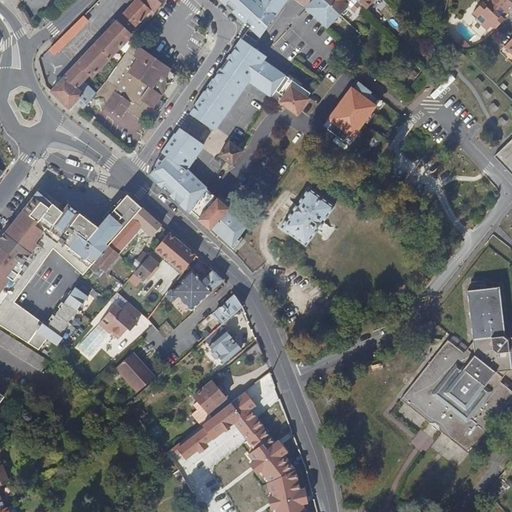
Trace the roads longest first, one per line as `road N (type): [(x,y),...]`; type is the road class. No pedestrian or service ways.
road 1 (unclassified): [(287,381),(413,322),(503,207),(503,179),(432,103)]
road 2 (secondary): [(287,381),(240,282),(129,179)]
road 3 (unknown): [(184,231),(279,124),(319,115),(347,79)]
road 4 (residential): [(198,0),(231,31),(129,179)]
road 5 (secondary): [(329,511),(287,381)]
road 6 (unknown): [(240,282),(168,348),(151,334)]
